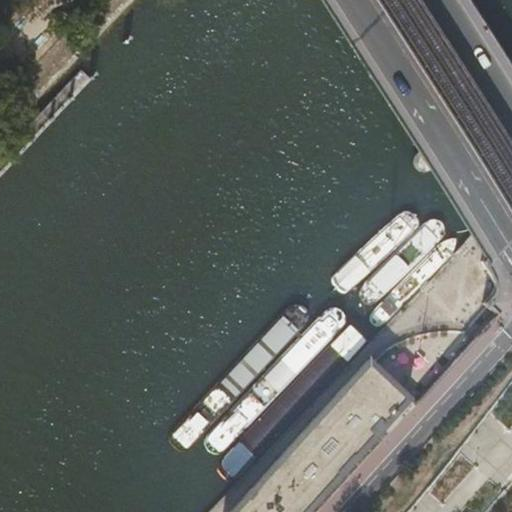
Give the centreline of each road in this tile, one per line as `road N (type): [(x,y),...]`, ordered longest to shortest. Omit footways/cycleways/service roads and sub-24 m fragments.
road 1 (secondary): [(350,0),(511,252)]
road 2 (secondary): [(511,113),(438,0)]
